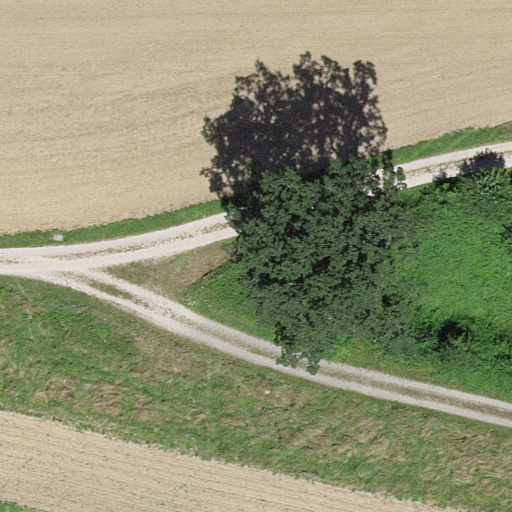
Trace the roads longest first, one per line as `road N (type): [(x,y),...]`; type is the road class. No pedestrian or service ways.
road 1 (track): [(0,255),(61,254),(294,366),(511,421)]
road 2 (track): [(61,254),(511,149)]
